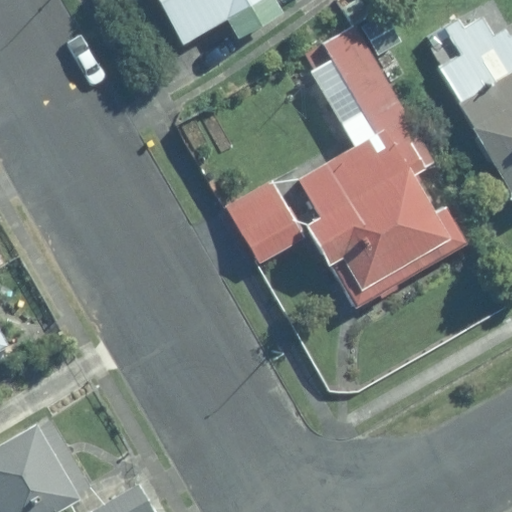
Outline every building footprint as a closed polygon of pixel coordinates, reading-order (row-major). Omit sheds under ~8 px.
[(151,0),(176,43),(223,17),(235,37),(278,12),(270,0),(151,0)] [(439,64),(431,68),(511,209),(511,6),(508,0),(486,0),(440,27),(446,38),(429,47),(439,64)] [(356,21),(349,25),(317,42),(327,61),(307,72),(346,143),(287,175),(307,213),(294,220),(319,266),(324,263),(347,305),(465,241),(442,201),(435,205),(418,175),(434,166),(368,44),(356,21)] [(267,177),(220,200),(251,263),(299,239),(267,177)] [(29,421),(0,437),(0,511),(45,511),(72,497),(29,421)] [(153,511),(135,479),(74,511),(153,511)]
